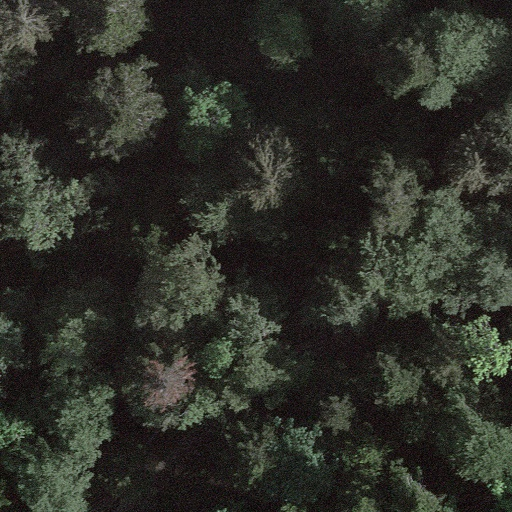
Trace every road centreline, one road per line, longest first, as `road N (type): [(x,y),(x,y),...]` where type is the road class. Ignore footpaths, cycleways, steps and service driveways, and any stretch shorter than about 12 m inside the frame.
road 1 (track): [(115,511),(260,365),(511,216)]
road 2 (track): [(0,357),(114,165),(186,72),(263,0)]
